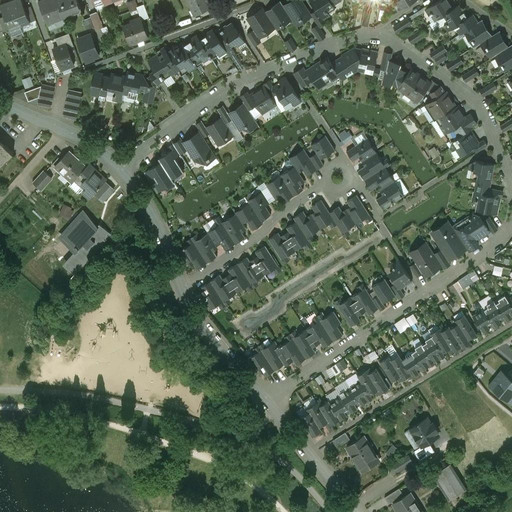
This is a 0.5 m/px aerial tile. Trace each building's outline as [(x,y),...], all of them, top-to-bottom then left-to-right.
[(21,0),(17,2),(16,0),(13,0),(10,1),(20,26),(30,22),(25,8),(21,0)] [(56,0),(48,0),(40,3),(48,23),(63,18),(56,0)] [(76,0),(56,0),(63,18),(73,14),(72,11),(80,8),(76,0)] [(131,12),(139,8),(135,0),(130,0),(127,2),(131,12)] [(211,7),(207,0),(186,0),(190,8),(192,7),(196,14),(211,7)] [(301,0),(292,0),(291,1),(291,2),(283,7),(289,16),(293,22),(299,19),(300,20),(310,13),(301,0)] [(309,0),(316,10),(323,21),(323,20),(330,16),(326,11),(333,6),(331,3),(336,0),(340,0),(309,0)] [(447,0),(440,0),(425,10),(429,16),(430,15),(434,21),(439,18),(453,9),(447,0)] [(10,1),(5,3),(6,6),(1,8),(4,16),(10,30),(20,26),(10,1)] [(283,7),(280,3),(273,7),(264,12),(273,25),(274,26),(275,29),(280,25),(281,26),(283,24),(282,21),(289,16),(283,7)] [(453,9),(439,18),(447,32),(456,26),(461,33),(466,31),(478,23),(473,14),(467,18),(459,5),(453,9)] [(36,20),(30,6),(25,8),(30,22),(36,20)] [(262,9),(246,19),(253,30),(257,37),(274,26),(273,25),(264,12),(262,9)] [(323,21),(316,10),(310,14),(318,26),(319,27),(325,23),(323,20),(323,21)] [(370,26),(372,12),(366,10),(363,25),(370,26)] [(97,12),(90,14),(96,30),(102,28),(97,12)] [(10,30),(4,16),(0,17),(0,22),(4,32),(10,30)] [(408,18),(393,27),(397,33),(412,24),(408,18)] [(141,21),(123,27),(129,44),(145,38),(141,30),(144,29),(141,21)] [(491,36),(481,21),(478,23),(466,31),(476,46),(482,42),(491,36)] [(238,34),(231,23),(230,23),(229,25),(227,27),(225,25),(219,29),(225,39),(220,42),(224,49),(229,57),(235,53),(232,47),(242,41),(243,39),(239,33),(238,34)] [(319,27),(318,26),(312,29),(319,41),(325,37),(319,27)] [(422,28),(408,37),(412,44),(426,35),(422,28)] [(212,30),(204,34),(206,36),(199,40),(209,55),(211,58),(224,49),(220,42),(212,30)] [(257,37),(253,30),(247,34),(254,45),(260,41),(257,37)] [(491,36),(482,42),(492,57),(495,55),(508,47),(499,32),(491,36)] [(56,38),(59,48),(67,45),(68,48),(74,46),(69,33),(56,38)] [(91,35),(78,40),(85,61),(98,56),(91,35)] [(198,38),(191,42),(191,41),(183,46),(194,62),(195,63),(209,55),(199,40),(198,38)] [(297,48),(290,38),(284,42),(291,52),(297,48)] [(179,71),(194,62),(183,46),(182,43),(174,49),(175,50),(168,54),(179,70),(179,71)] [(511,44),(508,47),(495,55),(505,71),(511,67),(511,44)] [(68,48),(67,45),(59,48),(53,50),(61,70),(74,65),(68,48)] [(442,46),(431,53),(435,60),(446,52),(442,46)] [(354,52),(350,54),(349,53),(347,53),(345,54),(344,57),(343,57),(351,70),(351,71),(354,71),(359,68),(360,66),(373,69),(374,70),(378,52),(362,48),(361,53),(354,52)] [(165,50),(161,52),(162,54),(159,55),(158,54),(149,59),(156,70),(162,78),(163,77),(163,76),(169,72),(171,76),(179,70),(168,54),(165,50)] [(332,64),(327,57),(317,63),(317,64),(306,71),(312,80),(314,79),(316,82),(315,83),(315,84),(315,85),(315,86),(316,87),(317,88),(318,88),(319,88),(321,88),(321,87),(322,86),(323,85),(323,84),(322,83),(330,78),(332,82),(340,77),(332,64)] [(343,57),(332,64),(340,77),(351,70),(343,57)] [(459,57),(447,65),(450,71),(463,63),(459,57)] [(396,63),(388,61),(386,70),(383,84),(391,86),(393,83),(398,87),(407,74),(399,68),(395,67),(396,63)] [(306,71),(303,67),(293,74),(301,87),(312,80),(306,71)] [(474,68),(462,76),(466,82),(478,75),(474,68)] [(162,78),(156,70),(150,74),(150,76),(157,85),(164,81),(162,78)] [(104,75),(96,74),(92,94),(106,97),(107,93),(110,78),(104,77),(104,75)] [(398,87),(397,87),(404,92),(414,78),(407,74),(398,87)] [(430,83),(417,74),(414,78),(404,92),(417,101),(422,94),(424,94),(426,91),(426,89),(430,83)] [(126,79),(110,75),(110,78),(107,93),(113,95),(112,101),(120,103),(122,94),(126,79)] [(146,79),(126,75),(126,79),(122,94),(135,96),(138,97),(139,90),(140,89),(150,91),(151,86),(150,85),(146,79)] [(168,86),(176,82),(173,75),(165,79),(168,86)] [(26,88),(35,85),(32,76),(23,79),(26,88)] [(151,86),(150,91),(140,89),(139,90),(144,91),(142,101),(153,103),(157,85),(150,76),(146,79),(150,85),(151,86)] [(299,98),(286,78),(273,86),(272,87),(277,94),(285,107),(299,98)] [(277,94),(272,87),(273,86),(269,81),(263,84),(264,86),(271,97),(277,94)] [(492,83),(480,90),(484,96),(496,89),(492,83)] [(55,87),(42,84),(41,86),(40,91),(53,94),(55,87)] [(41,86),(24,92),(28,102),(39,98),(40,91),(41,86)] [(264,86),(249,96),(250,97),(251,97),(256,106),(262,114),(276,105),(271,97),(264,86)] [(441,87),(431,93),(435,100),(445,93),(441,87)] [(82,93),(69,90),(67,97),(80,100),(82,93)] [(53,94),(40,91),(39,98),(52,101),(53,94)] [(250,97),(249,96),(247,92),(240,96),(244,103),(249,110),(256,106),(251,97),(250,97)] [(445,93),(435,100),(436,101),(428,106),(437,119),(439,118),(455,107),(446,93),(445,93)] [(80,100),(67,97),(66,104),(79,107),(80,100)] [(52,101),(39,98),(37,105),(50,108),(52,101)] [(244,103),(228,114),(229,116),(232,120),(238,130),(245,125),(246,127),(247,127),(251,128),(257,124),(249,110),(244,103)] [(79,107),(66,104),(64,111),(77,113),(79,107)] [(229,116),(228,114),(223,106),(217,110),(223,119),(226,123),(232,120),(229,116)] [(455,107),(439,118),(448,132),(457,126),(467,120),(462,112),(461,113),(457,106),(455,107)] [(77,113),(64,111),(63,118),(76,121),(77,113)] [(467,120),(457,126),(462,134),(466,132),(477,125),(472,117),(467,120)] [(511,118),(500,126),(504,132),(511,127),(511,118)] [(223,119),(215,124),(214,123),(206,128),(209,134),(217,145),(233,134),(226,123),(223,119)] [(206,128),(202,121),(196,125),(202,134),(202,135),(204,137),(209,134),(206,128)] [(342,146),(354,139),(348,129),(336,136),(342,146)] [(487,147),(483,140),(477,144),(472,137),(470,138),(466,132),(462,134),(451,142),(449,148),(452,152),(456,149),(460,156),(472,148),(476,154),(487,147)] [(198,139),(195,142),(193,138),(184,144),(181,139),(173,144),(180,155),(187,151),(191,157),(207,161),(215,155),(204,137),(202,135),(202,134),(197,137),(198,139)] [(326,136),(311,145),(316,153),(320,160),(335,150),(326,136)] [(367,138),(346,152),(353,162),(362,156),(364,160),(376,153),(367,138)] [(0,167),(13,154),(0,141),(0,167)] [(180,155),(173,144),(167,148),(170,151),(175,158),(179,155),(180,155)] [(433,157),(440,153),(436,146),(429,150),(433,157)] [(304,149),(289,158),(294,166),(297,170),(301,167),(307,176),(317,169),(309,158),(304,149)] [(175,158),(170,151),(159,159),(174,182),(172,179),(184,171),(175,158)] [(86,168),(68,152),(54,167),(60,173),(62,171),(73,181),(74,181),(86,168)] [(320,160),(316,153),(309,158),(317,169),(324,165),(320,160)] [(385,167),(376,153),(364,160),(367,165),(358,170),(365,180),(385,167)] [(161,162),(144,173),(149,181),(150,180),(154,177),(158,182),(153,185),(152,185),(157,193),(174,182),(159,159),(158,159),(161,162)] [(495,165),(475,161),(469,165),(468,170),(473,171),(474,172),(473,178),(478,180),(475,193),(488,195),(490,188),(491,181),(489,181),(491,173),(489,172),(489,169),(494,170),(495,165)] [(86,168),(74,181),(84,191),(83,193),(90,199),(95,193),(104,184),(106,181),(94,170),(88,165),(86,168)] [(294,166),(280,175),(293,196),(303,190),(300,184),(304,181),(297,170),(294,166)] [(395,181),(385,167),(365,180),(371,191),(380,185),(383,189),(395,181)] [(43,170),(32,182),(39,188),(50,176),(43,170)] [(293,196),(280,175),(265,185),(275,199),(279,196),(283,203),(293,196)] [(395,181),(383,189),(386,193),(376,199),(383,209),(404,196),(395,181)] [(113,192),(104,184),(95,193),(104,201),(113,192)] [(503,191),(490,188),(488,195),(491,196),(499,198),(501,198),(503,191)] [(262,191),(247,201),(249,203),(261,221),(271,215),(265,206),(270,203),(262,191)] [(475,193),(474,192),(472,201),(478,202),(480,207),(479,210),(497,214),(497,212),(496,212),(498,204),(499,198),(491,196),(488,195),(475,193)] [(296,221),(286,228),(292,236),(284,241),(279,233),(268,239),(281,259),(310,241),(307,237),(334,220),(342,233),(369,215),(357,195),(346,202),(352,210),(344,215),(339,207),(329,213),(321,200),(311,206),(316,214),(308,219),(303,211),(294,217),(296,221)] [(249,203),(235,213),(236,214),(242,224),(243,224),(247,222),(252,230),(263,224),(261,221),(249,203)] [(60,213),(70,219),(76,210),(66,204),(60,213)] [(236,214),(222,223),(235,244),(245,238),(239,229),(244,226),(243,224),(242,224),(236,214)] [(489,230),(483,221),(480,216),(472,214),(467,217),(469,220),(464,223),(465,226),(456,232),(457,234),(461,240),(471,234),(475,241),(484,236),(483,235),(489,230)] [(91,224),(83,216),(78,221),(75,222),(71,227),(73,228),(65,237),(74,246),(74,247),(77,250),(67,262),(78,272),(103,244),(97,239),(96,240),(85,230),(91,224)] [(218,217),(209,223),(213,229),(222,223),(218,217)] [(497,230),(489,218),(483,221),(489,230),(491,233),(497,230)] [(213,229),(207,233),(208,233),(215,244),(219,242),(225,250),(235,244),(222,223),(213,229)] [(445,223),(442,226),(442,228),(443,229),(438,232),(436,239),(434,240),(441,250),(448,260),(457,254),(455,252),(460,248),(461,246),(459,244),(462,242),(461,240),(457,234),(456,232),(450,224),(448,225),(447,224),(445,223)] [(215,244),(208,233),(194,242),(207,263),(217,257),(211,248),(215,245),(215,244)] [(475,241),(471,234),(461,240),(462,242),(468,252),(478,245),(475,241)] [(194,242),(179,252),(186,264),(191,261),(197,270),(207,263),(194,242)] [(434,255),(426,242),(409,253),(416,263),(422,274),(424,276),(435,268),(437,270),(442,267),(434,255)] [(233,278),(225,284),(220,275),(200,288),(206,296),(201,299),(209,311),(278,266),(265,246),(255,253),(260,261),(253,266),(247,258),(228,270),(233,278)] [(448,260),(441,250),(434,255),(442,267),(443,269),(450,264),(448,260)] [(412,282),(398,260),(391,265),(393,269),(392,275),(391,276),(396,284),(400,289),(411,282),(412,282)] [(422,274),(416,263),(410,267),(417,277),(422,274)] [(494,273),(501,274),(503,267),(496,265),(494,273)] [(452,282),(455,291),(481,280),(477,271),(452,282)] [(382,275),(377,278),(380,282),(372,287),(378,296),(383,304),(383,303),(395,295),(385,278),(384,279),(382,275)] [(400,289),(396,284),(391,288),(395,295),(398,299),(404,296),(400,289)] [(366,288),(337,306),(350,327),(361,320),(355,311),(363,306),(368,315),(379,309),(373,299),(366,288)] [(511,305),(508,299),(505,295),(498,299),(500,301),(496,304),(497,306),(505,319),(504,319),(505,320),(505,321),(511,316),(511,305)] [(383,304),(378,296),(373,299),(379,309),(380,311),(386,308),(383,303),(383,304)] [(164,307),(160,297),(149,302),(153,311),(164,307)] [(505,319),(497,306),(496,304),(494,301),(487,305),(488,307),(485,310),(486,312),(485,312),(493,325),(493,326),(494,327),(505,320),(504,319),(505,319)] [(493,325),(485,312),(486,312),(485,310),(483,307),(476,311),(478,315),(473,318),(483,333),(493,326),(493,325)] [(279,347),(278,347),(283,355),(287,361),(291,358),(296,365),(315,353),(310,344),(318,339),(323,348),(343,335),(337,326),(341,323),(334,312),(279,347)] [(396,324),(401,332),(419,320),(413,312),(396,324)] [(449,326),(441,331),(439,328),(430,334),(443,353),(450,348),(453,352),(461,347),(462,349),(471,343),(469,339),(476,334),(464,315),(455,320),(457,324),(450,328),(449,326)] [(443,353),(430,334),(432,337),(425,340),(428,345),(424,347),(433,362),(433,361),(439,358),(441,360),(445,357),(443,353)] [(275,341),(247,360),(255,371),(259,368),(265,377),(284,365),(279,358),(283,355),(278,347),(279,347),(275,341)] [(422,344),(415,348),(418,352),(414,355),(413,355),(422,369),(429,365),(429,364),(433,362),(424,347),(422,344)] [(373,360),(379,356),(376,350),(369,354),(373,360)] [(404,362),(399,355),(391,360),(389,356),(380,362),(392,382),(400,377),(402,380),(410,375),(412,377),(419,372),(418,372),(422,369),(413,355),(414,355),(412,351),(405,355),(408,359),(404,362)] [(328,369),(332,377),(349,367),(345,359),(328,369)] [(377,369),(369,374),(366,370),(357,376),(359,379),(360,379),(370,395),(378,390),(380,394),(389,389),(377,369)] [(511,370),(507,376),(501,371),(488,386),(510,404),(511,401),(511,370)] [(370,395),(360,379),(359,379),(353,383),(356,387),(352,390),(351,390),(360,404),(367,400),(367,399),(371,396),(370,395)] [(352,390),(350,387),(343,391),(346,395),(342,397),(339,394),(332,398),(335,403),(331,405),(328,401),(319,407),(317,403),(307,409),(309,413),(300,418),(312,437),(322,431),(320,427),(328,422),(330,425),(347,415),(346,414),(357,408),(356,407),(360,404),(351,390),(352,390)] [(427,419),(410,429),(421,447),(438,436),(436,433),(438,432),(433,424),(431,425),(427,419)] [(345,433),(332,441),(337,448),(350,440),(345,433)] [(363,437),(347,448),(362,471),(370,465),(369,463),(376,458),(363,437)] [(409,456),(403,459),(407,467),(413,463),(409,456)] [(403,459),(393,466),(397,473),(407,467),(403,459)] [(450,464),(432,475),(449,501),(466,490),(450,464)] [(399,489),(384,498),(389,505),(403,495),(399,489)] [(421,511),(410,494),(393,505),(398,511),(421,511)]
